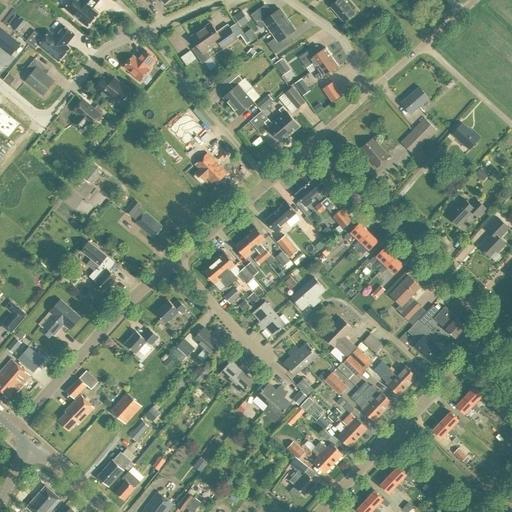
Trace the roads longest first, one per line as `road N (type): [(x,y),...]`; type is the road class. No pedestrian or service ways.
road 1 (residential): [(443,383),(485,339),(486,320),(308,148)]
road 2 (residential): [(14,430),(121,309),(175,262)]
road 3 (residential): [(270,181),(194,98),(146,30)]
road 4 (residential): [(321,511),(443,383)]
road 5 (residential): [(146,30),(106,47),(44,121)]
road 6 (residential): [(260,358),(175,262)]
road 7 (residential): [(369,92),(341,38),(286,0)]
road 8 (residential): [(175,262),(270,181)]
